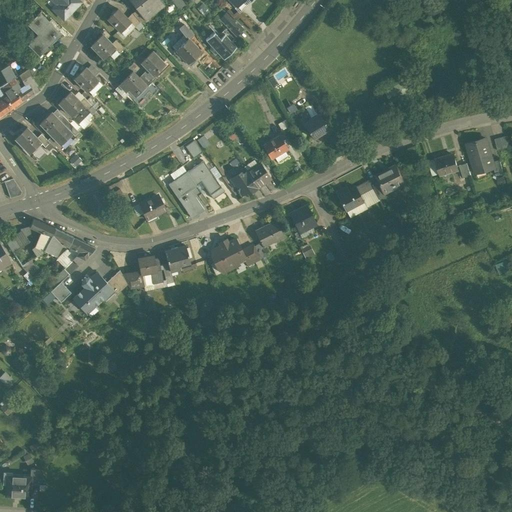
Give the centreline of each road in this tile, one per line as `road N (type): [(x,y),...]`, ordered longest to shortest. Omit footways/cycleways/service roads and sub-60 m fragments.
road 1 (residential): [(511,115),(389,143),(308,183),(146,243),(78,231),(37,201)]
road 2 (track): [(89,511),(268,406),(353,380),(419,381),(511,427)]
road 3 (tertiary): [(37,201),(180,128),(267,56),(315,0)]
road 4 (residential): [(0,127),(43,96),(100,0)]
